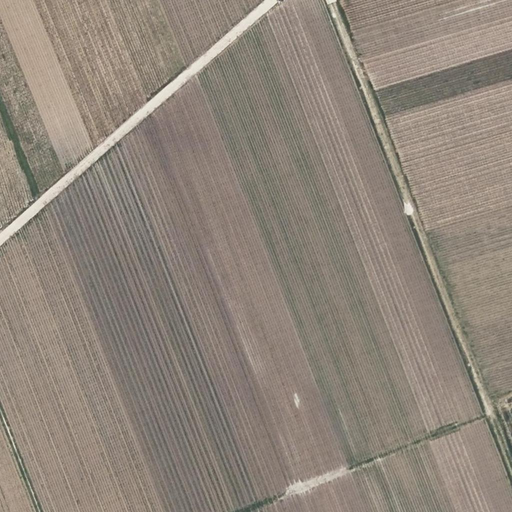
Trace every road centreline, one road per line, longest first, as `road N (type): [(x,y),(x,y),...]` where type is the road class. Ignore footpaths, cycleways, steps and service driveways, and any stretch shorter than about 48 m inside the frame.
road 1 (track): [(328,0),(511,473)]
road 2 (unclassified): [(0,238),(272,0)]
road 3 (track): [(488,414),(240,511)]
